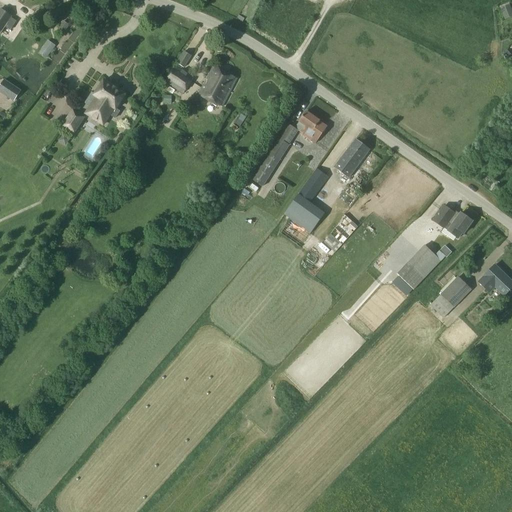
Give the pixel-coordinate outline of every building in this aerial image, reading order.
[(500,8),(504,20),(511,17),(511,10),(510,5),(500,8)] [(0,8),(0,34),(12,16),(0,8)] [(66,30),(60,26),(57,31),(63,35),(66,30)] [(176,63),(184,68),(191,57),(184,52),(176,63)] [(165,83),(183,94),(194,78),(175,66),(165,83)] [(199,96),(222,107),(237,79),(213,67),(207,80),(208,81),(206,85),(204,84),(199,96)] [(0,85),(0,92),(14,102),(21,91),(4,80),(0,85)] [(126,95),(104,81),(94,96),(96,98),(86,114),(103,126),(110,116),(115,119),(119,112),(116,110),(126,95)] [(62,126),(75,135),(86,118),(73,109),(62,126)] [(301,134),(315,144),(327,127),(319,122),(320,122),(306,112),(297,125),(298,125),(296,129),(301,133),(301,134)] [(252,179),(263,187),(290,146),(284,142),(294,128),(287,124),(252,179)] [(334,168),(348,179),(369,150),(355,140),(334,168)] [(281,233),(300,248),(310,235),(325,214),(310,203),(328,178),(317,169),(298,195),(283,215),(290,221),(281,233)] [(432,221),(458,240),(462,234),(463,234),(472,222),(461,214),(460,215),(455,212),(454,213),(443,206),(432,221)] [(328,253),(331,256),(357,227),(344,215),(324,244),(331,250),(328,253)] [(397,274),(414,290),(441,262),(424,246),(397,274)] [(496,288),(504,296),(511,287),(511,282),(495,265),(478,283),(489,294),(496,288)] [(440,295),(454,308),(471,290),(457,277),(440,295)]
